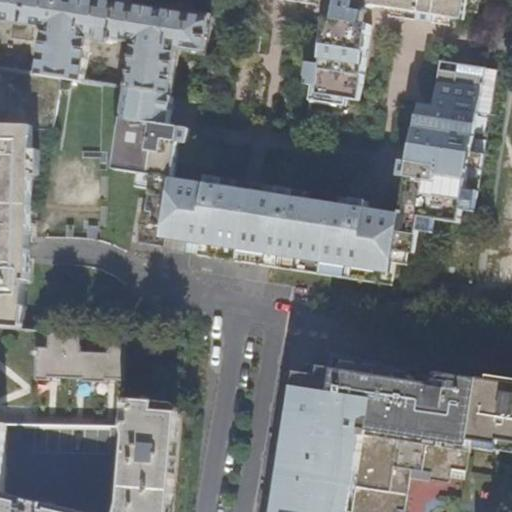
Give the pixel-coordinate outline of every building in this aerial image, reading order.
[(122,6),(83,0),(0,0),(0,52),(4,26),(16,28),(14,41),(34,44),(36,31),(47,33),(41,77),(63,81),(86,84),(93,40),(99,41),(98,45),(101,46),(112,47),(115,46),(118,46),(118,44),(137,46),(130,91),(156,95),(175,98),(182,54),(208,58),(214,21),(122,6)] [(260,0),(261,1),(277,3),(277,0),(306,0),(342,5),(339,24),(331,23),(324,69),(310,67),(306,89),(314,90),(310,120),(337,124),(340,109),(346,110),(347,102),(360,104),(371,29),(364,28),(367,9),(411,16),(412,9),(422,11),(421,17),(421,24),(436,27),(437,20),(466,24),(468,15),(470,0),(260,0)] [(479,16),(481,0),(470,0),(468,15),(479,16)] [(411,16),(421,17),(422,11),(412,9),(411,16)] [(250,55),(261,57),(264,42),(252,40),(250,55)] [(395,276),(396,268),(398,255),(412,257),(419,258),(422,236),(424,222),(438,224),(463,227),(465,214),(466,205),(470,181),(471,172),(474,155),(487,71),(460,67),(458,76),(440,74),(435,109),(419,107),(412,154),(418,155),(417,167),(410,166),(403,165),(400,180),(408,181),(402,217),(379,213),(378,220),(368,218),(369,211),(370,204),(355,202),(354,209),(306,202),(296,201),(297,193),(282,191),(281,199),(279,214),(262,211),(258,240),(274,243),(273,251),(301,256),(300,262),(395,276)] [(0,71),(0,330),(18,332),(18,311),(23,311),(24,285),(28,285),(33,133),(54,134),(63,81),(41,77),(0,71)] [(172,128),(175,98),(156,95),(130,91),(129,92),(118,173),(143,177),(156,179),(155,192),(151,215),(145,213),(140,247),(165,250),(167,240),(195,244),(195,241),(218,243),(219,235),(236,237),(240,208),(224,206),(225,191),(227,182),(211,181),(210,188),(177,183),(183,146),(190,147),(192,131),(172,128)] [(471,172),(484,174),(486,157),(474,155),(471,172)] [(156,179),(143,177),(141,190),(155,192),(156,179)] [(478,216),(481,196),(483,183),(470,181),(466,205),(465,214),(478,216)] [(243,193),(225,191),(224,206),(240,208),(243,193)] [(264,196),(262,211),(279,214),(281,199),(264,196)] [(379,213),(369,211),(368,218),(378,220),(379,213)] [(424,222),(422,236),(436,238),(438,224),(424,222)] [(164,255),(193,259),(195,244),(167,240),(165,250),(164,255)] [(410,270),(411,266),(412,257),(398,255),(396,268),(410,270)] [(129,341),(34,333),(32,359),(128,367),(129,341)] [(407,511),(411,484),(447,488),(448,481),(453,481),(454,474),(468,476),(469,474),(473,443),(481,389),(453,386),(455,379),(407,372),(393,380),(305,367),(297,424),(294,450),(290,451),(287,453),(279,501),(285,502),(284,511),(407,511)] [(481,389),(482,383),(455,379),(453,386),(481,389)] [(509,386),(482,382),(482,383),(481,389),(473,443),(487,445),(511,448),(511,383),(510,383),(509,386)] [(157,403),(127,401),(126,401),(125,430),(126,433),(122,492),(119,511),(74,511),(5,496),(6,427),(0,427),(0,511),(170,511),(179,415),(156,413),(157,403)] [(468,483),(468,476),(454,474),(453,481),(468,483)]
